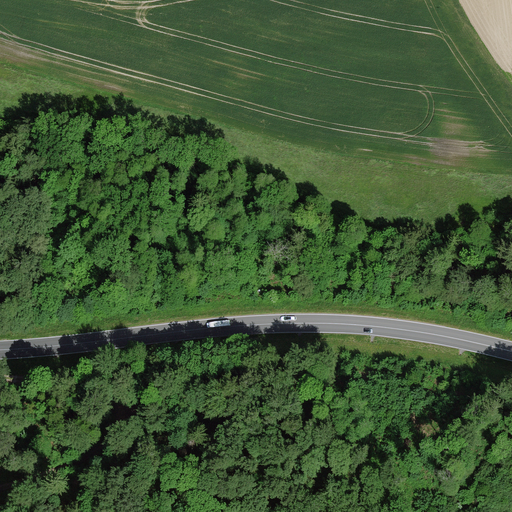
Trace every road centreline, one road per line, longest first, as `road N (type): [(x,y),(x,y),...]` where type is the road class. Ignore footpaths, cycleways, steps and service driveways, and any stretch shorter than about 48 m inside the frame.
road 1 (track): [(0,106),(172,131),(396,227),(433,230),(511,215)]
road 2 (secondary): [(0,350),(322,323),(511,351)]
road 3 (track): [(0,487),(110,447),(119,402),(75,381),(0,377)]
